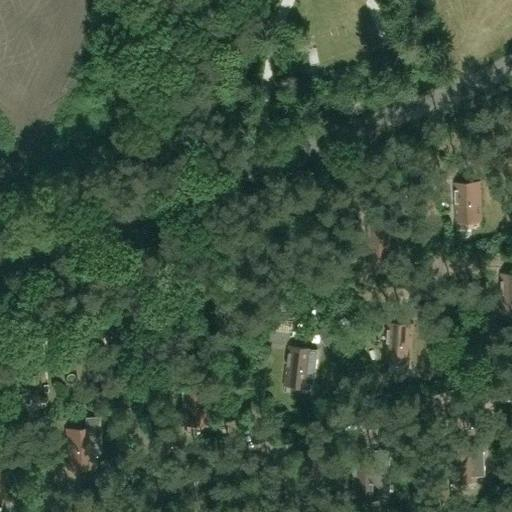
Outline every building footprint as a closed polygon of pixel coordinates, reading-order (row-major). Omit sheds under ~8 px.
[(482,217),(480,182),(455,183),(457,218),(482,217)] [(394,251),(392,216),(367,217),(369,252),(394,251)] [(511,273),(501,274),(501,308),(511,308),(511,273)] [(213,321),(213,279),(187,279),(186,321),(213,321)] [(135,347),(135,305),(108,306),(108,347),(135,347)] [(388,323),(386,358),(411,359),(413,324),(388,323)] [(45,382),(39,340),(13,344),(18,386),(45,382)] [(286,381),(311,383),(315,384),(319,350),(290,346),(286,381)] [(182,386),(185,424),(185,420),(209,419),(209,423),(210,423),(208,384),(182,386)] [(86,429),(66,430),(68,469),(69,469),(69,464),(92,463),(92,467),(93,467),(93,463),(101,462),(99,417),(86,417),(86,429)] [(484,443),(474,443),(474,442),(449,443),(451,482),(477,481),(476,476),(486,476),(484,443)] [(380,494),(380,460),(354,460),(355,495),(380,494)]
